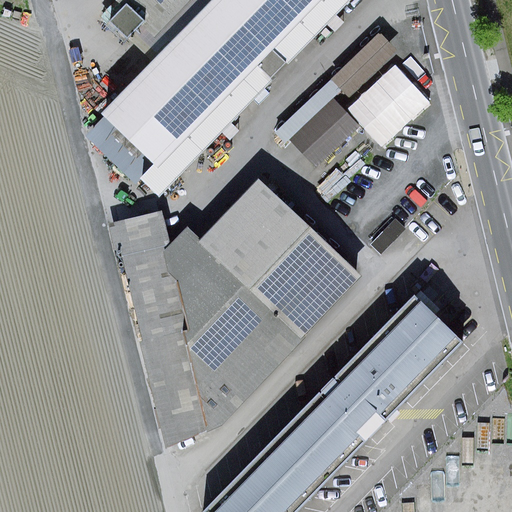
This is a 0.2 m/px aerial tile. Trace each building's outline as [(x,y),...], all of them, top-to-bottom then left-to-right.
[(194,0),(141,56),(149,64),(102,114),(104,116),(85,136),(137,186),(142,181),(161,199),(352,0),(194,0)] [(106,23),(141,56),(194,0),(121,0),(125,3),(106,23)] [(397,51),(380,34),(276,134),(286,145),(290,141),(317,169),(360,127),(334,99),(342,91),(349,97),(397,51)] [(222,428),(365,277),(261,179),(202,240),(189,228),(172,246),(163,212),(113,224),(168,442),(222,428)] [(371,242),(391,220),(381,212),(362,234),(371,242)] [(406,230),(395,220),(370,245),(381,256),(406,230)] [(416,295),(204,511),(299,511),(465,343),(416,295)]
